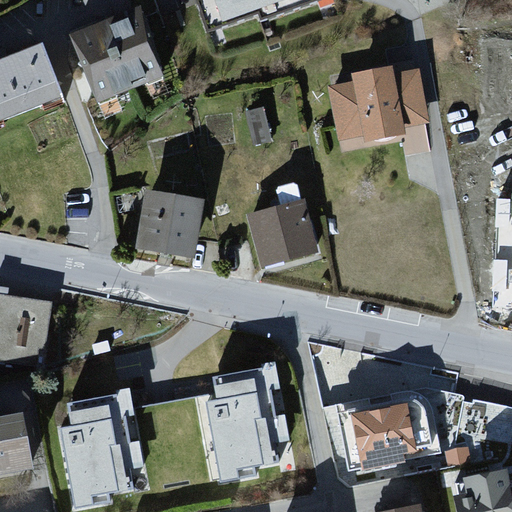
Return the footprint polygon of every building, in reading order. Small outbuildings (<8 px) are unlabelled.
[(335,0),(198,0),(211,42),(337,5),(335,0)] [(141,11),(69,39),(97,110),(169,82),(141,11)] [(43,46),(0,64),(0,131),(67,104),(43,46)] [(353,85),(328,90),(341,157),(408,143),(406,133),(431,128),(419,69),(393,75),(391,65),(350,73),(353,85)] [(267,105),(246,110),(256,148),(277,142),(267,105)] [(207,202),(143,191),(133,253),(196,263),(207,202)] [(309,201),(248,216),(262,276),(323,261),(309,201)] [(511,201),(499,201),(496,306),(511,306),(511,201)] [(0,343),(2,344),(0,358),(0,363),(40,368),(42,351),(52,352),(58,302),(0,295),(0,343)] [(222,483),(297,473),(282,367),(217,376),(222,409),(211,411),(222,483)] [(144,371),(90,387),(109,452),(163,435),(144,371)] [(343,472),(440,464),(434,393),(337,401),(343,472)] [(511,403),(472,402),(471,435),(511,436),(511,403)] [(0,472),(32,466),(20,411),(0,415),(0,472)] [(511,511),(511,497),(507,474),(464,484),(469,505),(455,508),(455,511),(511,511)]
